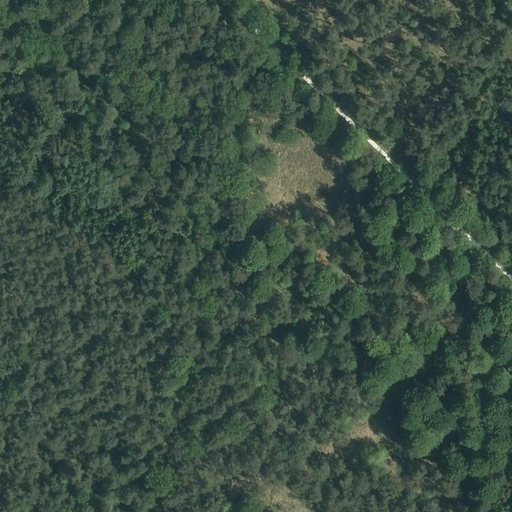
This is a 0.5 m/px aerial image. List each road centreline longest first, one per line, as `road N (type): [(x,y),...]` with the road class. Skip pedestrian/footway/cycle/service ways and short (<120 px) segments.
road 1 (track): [(155,511),(248,82),(275,40)]
road 2 (track): [(511,271),(233,0)]
